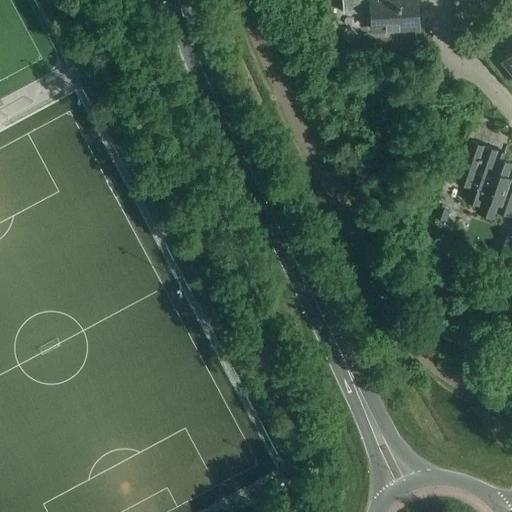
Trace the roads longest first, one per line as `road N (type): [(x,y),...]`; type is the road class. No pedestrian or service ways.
road 1 (tertiary): [(338,350),(195,54),(177,0)]
road 2 (tertiary): [(431,479),(402,458),(353,361),(338,350)]
road 3 (tertiary): [(338,350),(337,368),(381,469),(384,503)]
